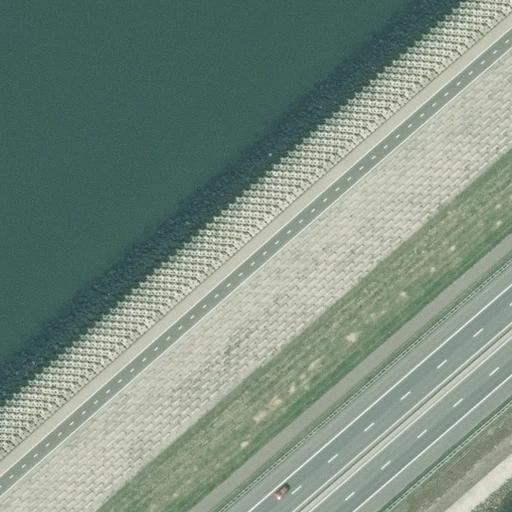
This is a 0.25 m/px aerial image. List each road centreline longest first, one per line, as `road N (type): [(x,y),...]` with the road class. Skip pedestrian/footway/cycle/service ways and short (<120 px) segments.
road 1 (motorway): [(511,305),(272,511)]
road 2 (motorway): [(333,511),(511,357)]
